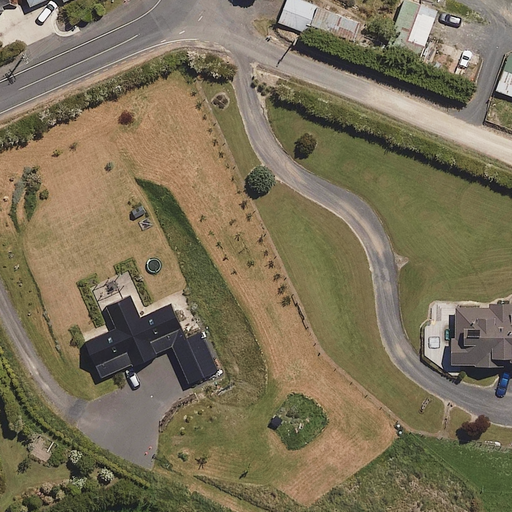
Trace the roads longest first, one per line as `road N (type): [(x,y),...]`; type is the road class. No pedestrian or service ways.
road 1 (unclassified): [(511,150),(243,40),(180,3)]
road 2 (tertiary): [(0,96),(150,27),(180,3)]
